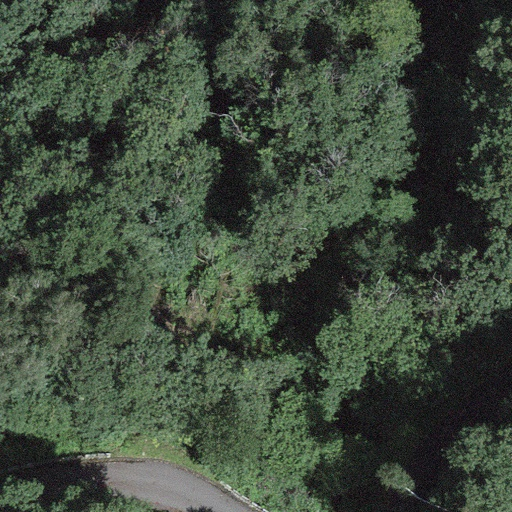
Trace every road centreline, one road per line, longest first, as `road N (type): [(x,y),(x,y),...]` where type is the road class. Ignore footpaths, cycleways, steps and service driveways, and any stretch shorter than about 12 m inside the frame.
road 1 (residential): [(220,511),(137,480),(0,497)]
road 2 (residential): [(511,384),(453,434),(408,511)]
